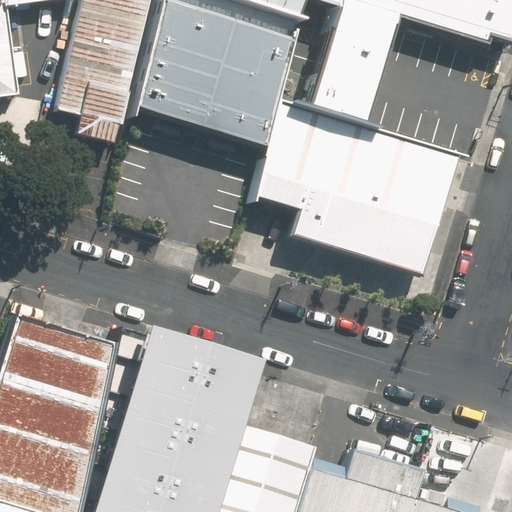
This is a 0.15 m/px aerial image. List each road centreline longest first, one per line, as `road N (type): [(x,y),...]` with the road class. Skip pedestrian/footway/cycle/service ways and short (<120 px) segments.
road 1 (residential): [(451,377),(0,246)]
road 2 (residential): [(451,377),(511,171)]
